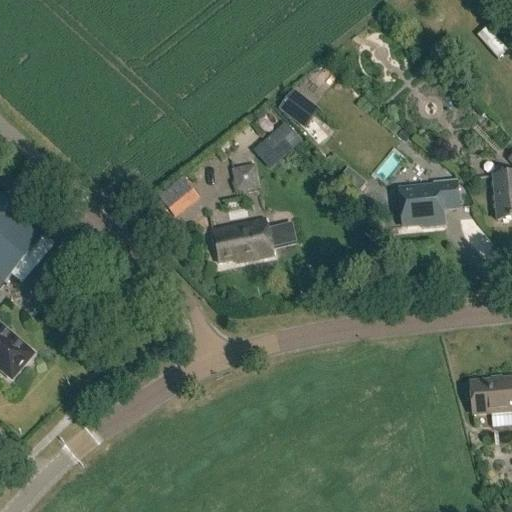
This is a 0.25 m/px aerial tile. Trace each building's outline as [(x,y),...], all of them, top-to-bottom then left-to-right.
[(489,30),(480,39),(501,61),(511,51),(489,30)] [(292,94),(279,110),(304,130),(317,113),(292,94)] [(286,163),(305,145),(287,125),(267,144),(286,163)] [(511,159),(507,165),(511,169),(511,179),(491,181),(495,226),(511,224),(511,159)] [(165,198),(175,217),(202,204),(193,184),(165,198)] [(457,214),(454,185),(432,188),(432,190),(397,194),(400,231),(419,230),(420,234),(442,231),(441,215),(457,214)] [(46,236),(0,196),(0,281),(4,285),(46,236)] [(475,199),(462,200),(463,224),(477,223),(475,199)] [(270,260),(265,224),(212,233),(217,266),(239,262),(241,265),(270,260)] [(33,357),(0,328),(0,370),(12,381),(33,357)] [(511,381),(470,386),(474,420),(511,416),(511,381)]
